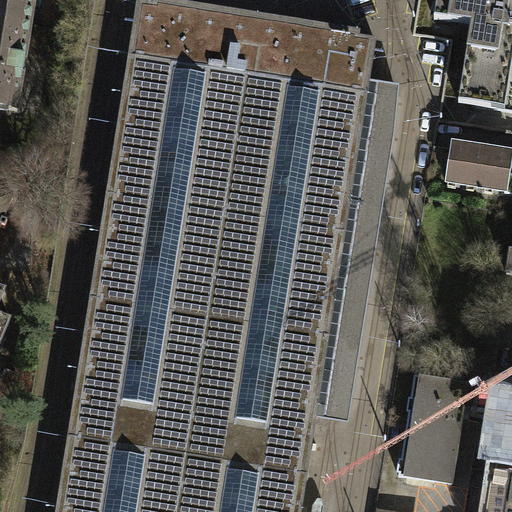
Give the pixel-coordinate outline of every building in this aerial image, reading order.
[(0,0),(0,19),(32,24),(35,0),(0,0)] [(497,110),(511,13),(511,0),(437,0),(434,20),(471,26),(458,104),(497,110)] [(155,8),(138,5),(57,511),(301,511),(316,420),(370,83),(376,43),(359,40),(360,34),(338,31),(323,28),(323,34),(191,13),(192,8),(174,5),(156,2),(155,8)] [(0,19),(0,108),(16,112),(32,24),(0,19)] [(400,88),(370,83),(316,420),(349,425),(396,132),(400,88)] [(511,152),(454,143),(448,184),(505,193),(507,175),(511,152)] [(0,227),(13,196),(0,190),(0,227)] [(0,347),(12,319),(0,314),(0,299),(4,289),(0,287),(0,347)] [(467,384),(414,376),(399,476),(452,484),(467,384)] [(494,472),(511,475),(511,396),(506,396),(494,472)] [(487,511),(511,511),(511,475),(494,472),(487,511)]
